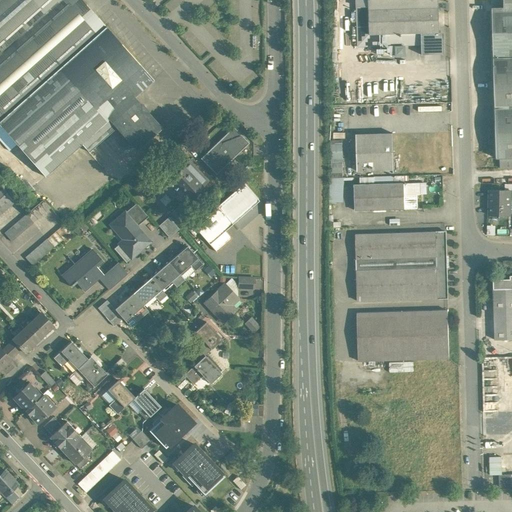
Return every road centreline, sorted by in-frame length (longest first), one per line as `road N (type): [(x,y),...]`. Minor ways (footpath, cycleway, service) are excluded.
road 1 (primary): [(308,0),(309,377),(322,511)]
road 2 (residential): [(273,458),(279,142)]
road 3 (unclassified): [(469,256),(463,0)]
road 4 (residential): [(71,325),(123,333),(243,448),(273,458)]
road 5 (unclassified): [(469,256),(475,492)]
road 6 (residential): [(128,0),(252,129),(279,142)]
road 7 (residential): [(279,142),(275,0)]
